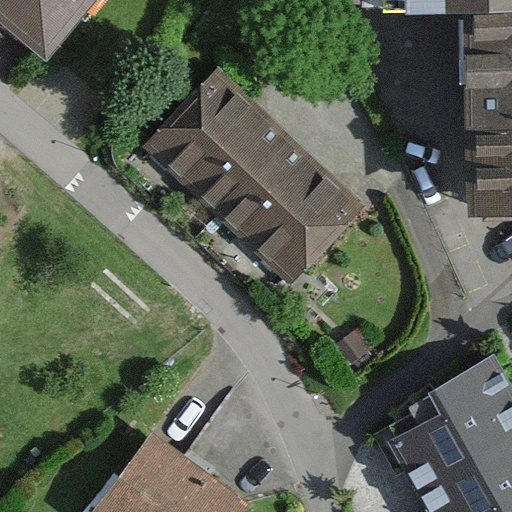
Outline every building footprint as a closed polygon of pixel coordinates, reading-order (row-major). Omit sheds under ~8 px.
[(92,0),(0,0),(0,19),(45,57),(92,0)] [(511,0),(383,0),(384,11),(461,14),(511,13),(511,0)] [(511,13),(461,14),(464,202),(511,201),(511,13)] [(365,201),(219,66),(146,144),(292,280),(365,201)] [(438,409),(392,435),(435,511),(511,511),(511,372),(498,348),(426,388),(438,409)] [(156,429),(94,511),(242,511),(252,499),(156,429)]
